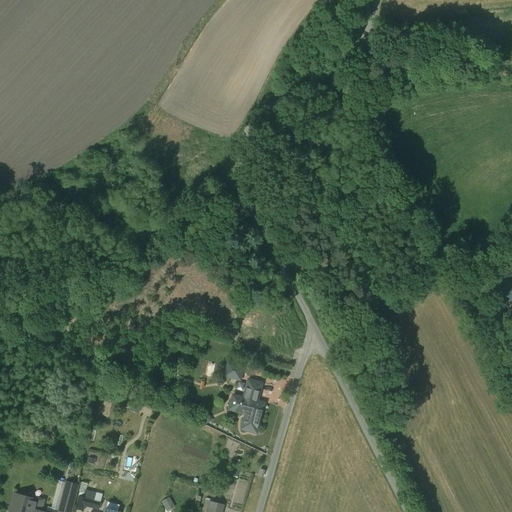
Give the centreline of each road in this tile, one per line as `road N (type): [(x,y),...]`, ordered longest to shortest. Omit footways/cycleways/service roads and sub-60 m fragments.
road 1 (unclassified): [(316,330),(249,195),(243,144),(257,114),(362,42),(378,0)]
road 2 (unclassified): [(406,511),(316,330)]
road 3 (unclassified): [(260,511),(316,330)]
